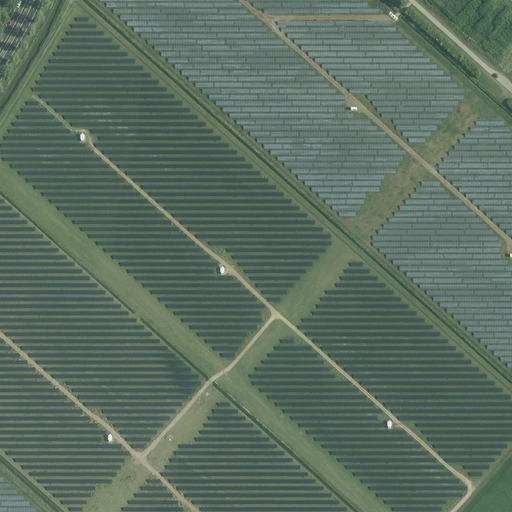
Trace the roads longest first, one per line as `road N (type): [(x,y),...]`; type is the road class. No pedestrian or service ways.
road 1 (track): [(0,333),(141,457),(277,314),(84,130),(73,130),(29,93)]
road 2 (track): [(276,18),(280,34),(511,243)]
road 3 (track): [(277,314),(466,480),(470,488),(452,511)]
road 4 (track): [(411,0),(386,18),(276,18),(241,0)]
road 5 (unclassified): [(511,91),(410,0)]
